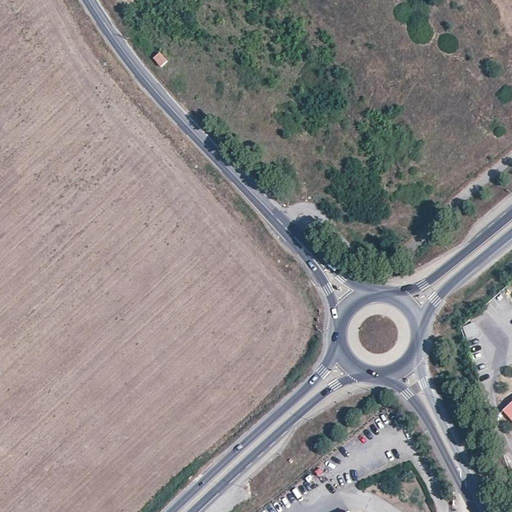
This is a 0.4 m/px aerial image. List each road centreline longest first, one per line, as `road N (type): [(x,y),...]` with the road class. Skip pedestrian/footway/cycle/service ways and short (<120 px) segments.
road 1 (tertiary): [(317,261),(131,65),(87,0)]
road 2 (primary): [(340,344),(323,373),(174,511)]
road 3 (primary): [(191,511),(333,384),(364,372)]
road 4 (primary): [(511,211),(422,285),(388,293)]
road 5 (secondary): [(464,481),(416,356)]
road 6 (primary): [(422,326),(446,287),(511,231)]
road 7 (secondary): [(390,374),(464,481)]
